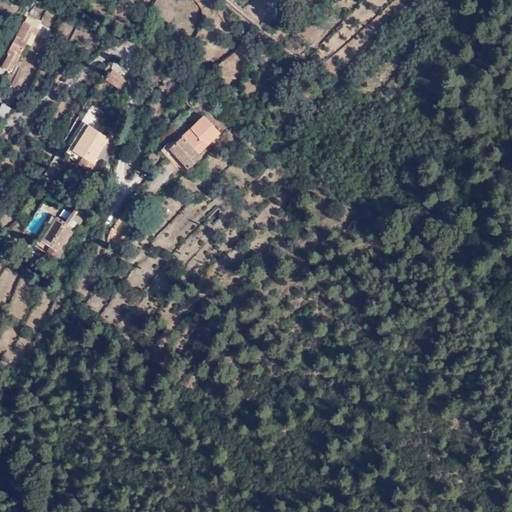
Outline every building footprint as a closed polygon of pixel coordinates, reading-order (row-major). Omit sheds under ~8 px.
[(41,29),(25,20),(9,52),(10,52),(2,67),(12,72),(28,42),(32,45),(41,29)] [(116,45),(114,53),(125,55),(126,47),(116,45)] [(106,79),(122,89),(129,80),(113,69),(106,79)] [(0,106),(0,120),(4,122),(12,107),(3,103),(1,107),(0,106)] [(205,116),(171,149),(190,169),(203,157),(199,153),(220,133),(205,116)] [(74,151),(91,125),(86,122),(67,152),(81,161),(83,158),(74,151)] [(109,137),(91,125),(74,151),(83,158),(81,161),(82,162),(81,164),(91,171),(95,164),(93,162),(109,137)] [(87,215),(76,208),(67,223),(58,217),(43,240),(51,246),(48,251),(59,258),(87,215)]
